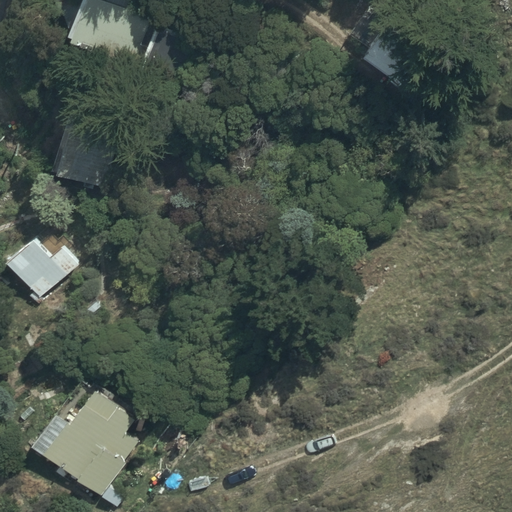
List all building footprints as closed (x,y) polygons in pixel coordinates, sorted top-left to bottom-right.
[(76,0),(70,16),(74,18),(72,22),(184,67),(200,27),(182,20),(184,14),(147,0),(76,0)] [(372,2),(351,29),(372,45),(365,53),(395,76),(399,72),(409,80),(441,38),(398,5),(390,16),(372,2)] [(77,97),(54,169),(108,186),(130,113),(77,97)] [(40,224),(12,247),(45,285),(84,251),(72,237),(76,233),(68,224),(63,228),(54,219),(43,228),(40,224)] [(56,396),(29,431),(115,496),(124,484),(109,473),(128,449),(124,446),(139,427),(126,417),(139,399),(99,368),(70,406),(56,396)]
